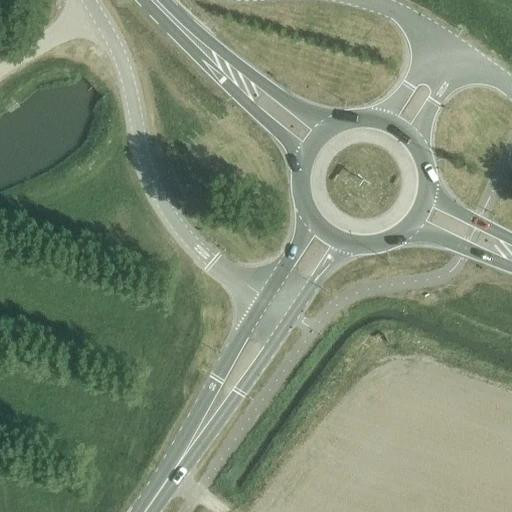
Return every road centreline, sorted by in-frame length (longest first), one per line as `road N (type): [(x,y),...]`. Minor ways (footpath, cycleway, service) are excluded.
road 1 (unclassified): [(265,298),(214,264),(171,219),(140,151),(121,63),(88,0)]
road 2 (primary): [(168,16),(303,162)]
road 3 (primary): [(331,127),(168,16)]
road 4 (secondary): [(265,298),(177,463)]
road 5 (secondary): [(177,463),(291,316)]
